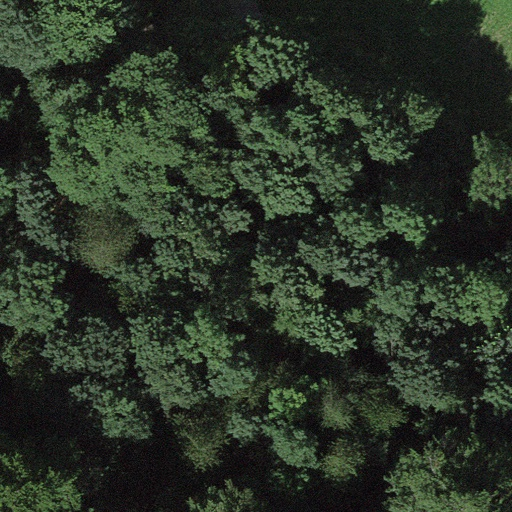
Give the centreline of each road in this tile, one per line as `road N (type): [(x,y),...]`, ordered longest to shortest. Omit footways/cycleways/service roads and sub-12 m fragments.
road 1 (track): [(218,0),(214,13),(511,172)]
road 2 (track): [(214,13),(104,59),(0,70)]
